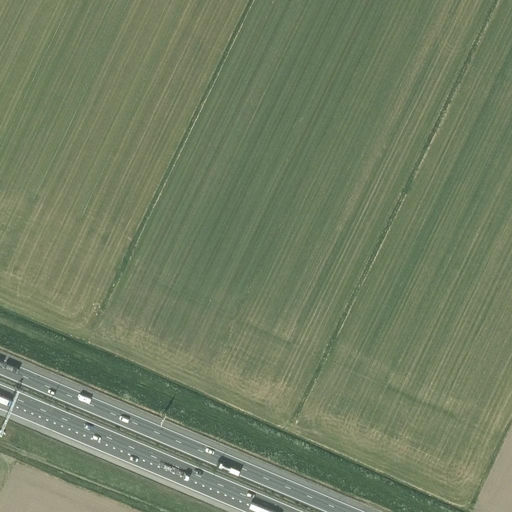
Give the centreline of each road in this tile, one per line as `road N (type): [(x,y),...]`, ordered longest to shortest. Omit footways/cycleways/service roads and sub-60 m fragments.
road 1 (motorway): [(345,511),(0,362)]
road 2 (motorway): [(0,394),(282,511)]
